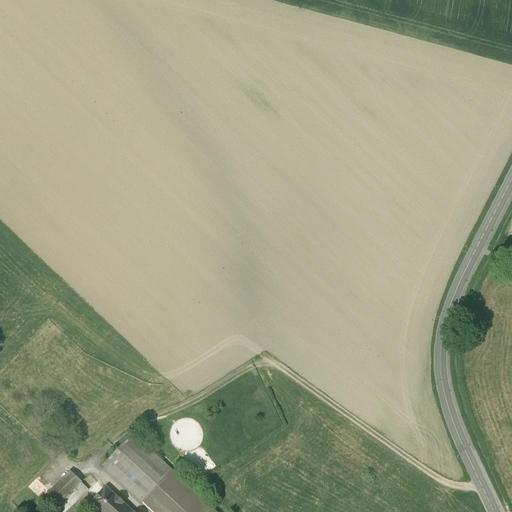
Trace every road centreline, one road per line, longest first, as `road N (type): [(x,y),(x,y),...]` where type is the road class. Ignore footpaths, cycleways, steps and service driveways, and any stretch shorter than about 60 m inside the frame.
road 1 (track): [(473,511),(271,365),(243,369),(205,396),(126,431),(96,468)]
road 2 (unclassified): [(497,511),(465,446),(445,376),(456,306),(511,183)]
